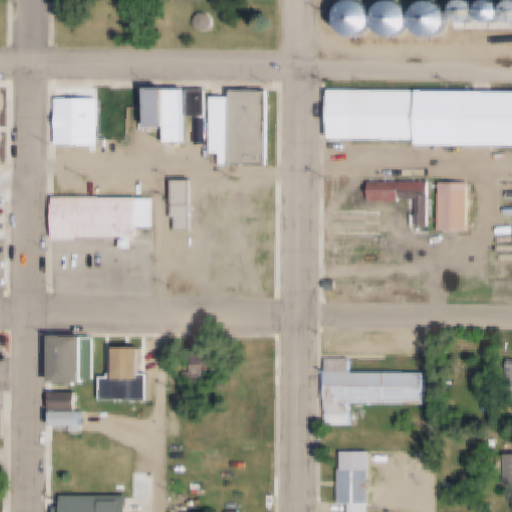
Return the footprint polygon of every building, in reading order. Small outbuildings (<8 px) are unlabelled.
[(391,44),(392,17),(354,16),(354,0),(458,2),(457,36),(451,35),(451,41),(430,41),(430,55),(416,55),(417,44),(391,44)] [(463,5),(466,2),(470,0),(474,0),(478,1),(481,3),(483,6),(484,9),(484,13),(483,17),(481,20),(478,22),(475,23),(471,23),(467,22),(464,20),(462,16),(461,12),(461,8),(463,5)] [(488,5),(491,2),(495,0),(499,0),(502,1),(506,3),(508,6),(509,10),(509,13),(508,17),(506,20),(503,22),(499,23),(496,23),(492,22),(489,20),(487,16),(486,12),(486,8),(488,5)] [(151,89),(171,90),(170,126),(151,125),(151,89)] [(171,90),(191,90),(190,142),(170,142),(171,90)] [(191,90),(212,90),(212,117),(191,117),(191,90)] [(233,91),(272,91),(272,166),(233,166),(233,154),(215,153),(215,99),(233,99),(233,91)] [(332,92),(511,92),(511,144),(463,144),(463,138),(332,138),(332,92)] [(60,144),(135,144),(135,162),(60,162),(60,144)] [(177,180),(198,180),(197,231),(176,231),(177,180)] [(371,181),(432,181),(432,226),(418,226),(418,198),(404,198),(404,201),(371,201),(371,181)] [(443,182),(473,182),(473,230),(443,230),(443,182)] [(61,198),(160,198),(160,227),(146,227),(146,237),(60,237),(61,198)] [(57,337),(94,338),(94,382),(57,382),(57,337)] [(221,338),(221,370),(211,370),(211,365),(198,365),(198,338),(221,338)] [(125,347),(151,348),(151,378),(124,377),(125,347)] [(355,373),(429,373),(429,402),(355,402),(355,423),(330,423),(330,359),(355,359),(355,373)] [(190,371),(210,371),(210,381),(190,381),(190,371)] [(151,378),(151,400),(104,399),(105,377),(151,378)] [(62,392),(85,393),(85,410),(62,410),(62,392)] [(61,412),(90,412),(90,426),(61,426),(61,412)] [(346,469),(376,469),(376,511),(358,511),(358,503),(346,503),(346,469)] [(64,511),(64,506),(71,507),(71,494),(136,495),(136,511),(64,511)]
